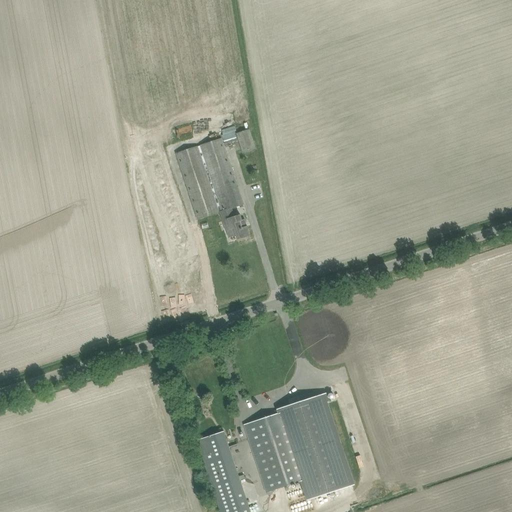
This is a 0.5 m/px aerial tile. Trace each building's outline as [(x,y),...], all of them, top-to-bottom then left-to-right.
[(158,94),(198,220),(219,212),(226,231),(227,230),(229,238),(236,236),(238,241),(251,236),(247,227),(245,227),(241,215),(230,219),(227,210),(243,204),(204,80),(158,94)] [(249,129),(237,133),(236,134),(242,154),(256,150),(249,129)] [(279,415),(244,426),(266,493),(309,479),(316,499),(352,487),(322,396),(278,411),(279,415)] [(196,441),(204,463),(232,454),(224,431),(196,441)] [(250,511),(232,454),(204,463),(219,511),(250,511)]
